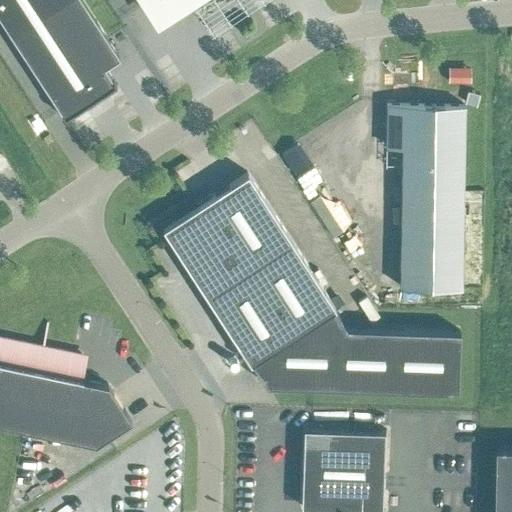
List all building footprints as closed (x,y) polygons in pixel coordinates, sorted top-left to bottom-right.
[(111,76),(103,63),(118,53),(83,0),(0,0),(0,16),(8,29),(60,109),(63,114),(115,80),(111,75),(111,76)] [(145,0),(156,16),(180,0),(145,0)] [(398,283),(460,284),(463,102),(385,100),(384,143),(400,143),(398,283)] [(333,306),(334,305),(246,169),(161,224),(173,242),(178,240),(183,258),(265,383),(457,386),(458,326),(345,324),(333,306)] [(0,419),(24,425),(42,342),(3,334),(0,346),(0,419)] [(42,342),(24,425),(94,439),(130,416),(106,380),(76,374),(81,350),(42,342)] [(384,508),(387,427),(306,424),(303,505),(384,508)] [(511,511),(511,443),(498,443),(496,511),(511,511)]
